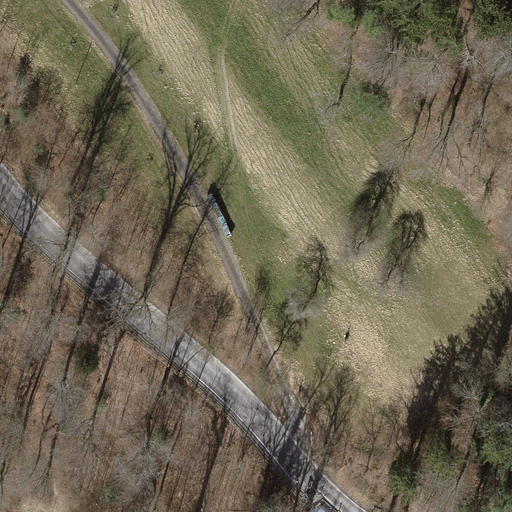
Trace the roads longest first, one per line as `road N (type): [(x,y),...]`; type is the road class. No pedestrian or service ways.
road 1 (track): [(342,511),(267,342),(131,85),(62,0)]
road 2 (tertiary): [(340,511),(232,390),(0,182)]
